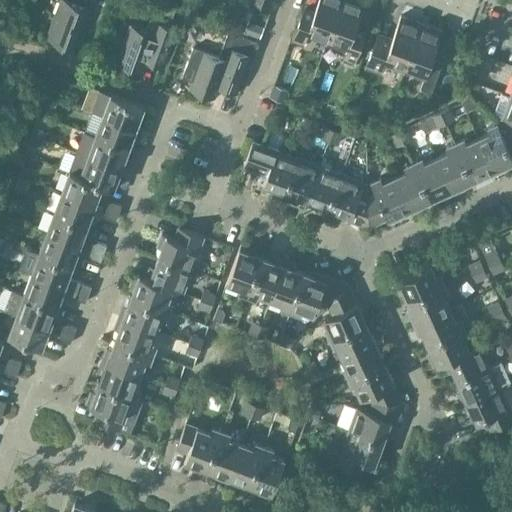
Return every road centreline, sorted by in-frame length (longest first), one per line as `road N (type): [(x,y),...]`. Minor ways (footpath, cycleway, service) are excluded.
road 1 (residential): [(355,510),(421,488),(454,451),(362,251)]
road 2 (residential): [(16,437),(35,384),(79,369),(149,178)]
road 3 (residential): [(183,496),(16,437)]
road 4 (residential): [(362,251),(511,182)]
road 5 (residential): [(215,202),(362,251)]
road 6 (residential): [(242,129),(290,0)]
